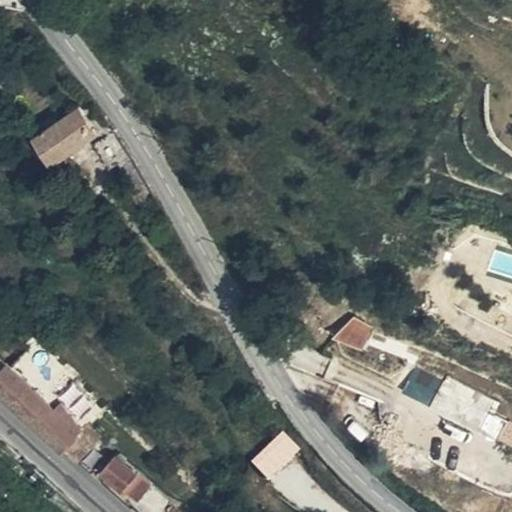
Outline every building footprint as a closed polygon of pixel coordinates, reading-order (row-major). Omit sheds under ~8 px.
[(83,110),(49,130),(39,136),(57,162),(98,137),(83,110)] [(146,228),(167,216),(129,149),(118,132),(98,146),(113,171),(118,169),(142,209),(137,213),(146,228)] [(385,333),(393,336),(396,326),(372,319),(355,341),(377,348),(385,333)] [(8,364),(0,370),(0,393),(42,433),(86,472),(108,448),(79,424),(72,426),(56,408),(52,412),(8,364)] [(285,433),(253,465),(269,481),(301,449),(285,433)] [(146,478),(115,449),(104,461),(134,491),(146,478)] [(511,458),(488,449),(478,476),(511,489),(511,458)] [(156,511),(167,498),(152,486),(140,502),(151,511),(156,511)]
